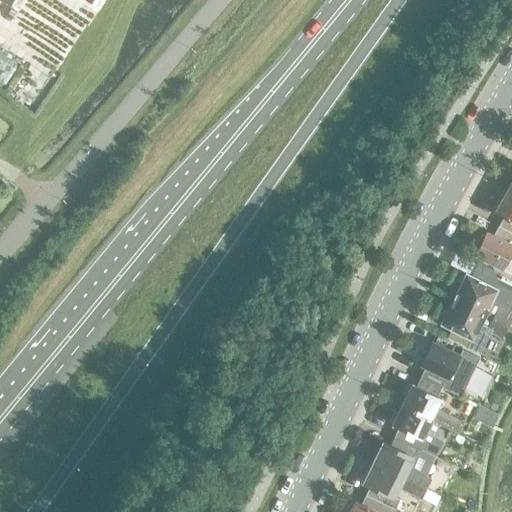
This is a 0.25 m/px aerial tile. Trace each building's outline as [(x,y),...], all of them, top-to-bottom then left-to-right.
[(511,190),(508,188),(494,210),(503,216),(498,225),(511,232),(511,190)] [(511,232),(498,225),(493,234),(486,231),(474,255),(511,274),(511,259),(508,257),(511,248),(511,232)] [(465,272),(452,298),(508,325),(511,316),(511,312),(509,310),(511,303),(511,281),(498,275),(496,268),(481,260),(480,262),(479,261),(473,272),(475,272),(473,276),(465,272)] [(478,353),(489,331),(501,337),(508,325),(452,298),(440,323),(451,328),(446,337),(478,353)] [(459,354),(432,341),(420,365),(425,368),(420,376),(460,395),(479,357),(461,349),(459,354)] [(412,382),(401,404),(450,427),(458,430),(463,420),(437,407),(442,397),(412,382)] [(394,435),(421,449),(426,440),(425,439),(429,430),(444,437),(450,427),(401,404),(392,423),(398,426),(394,435)] [(440,494),(443,488),(429,481),(431,476),(408,466),(413,457),(417,458),(421,449),(394,435),(390,444),(383,441),(373,461),(440,494)] [(365,494),(395,508),(400,499),(393,496),(398,487),(420,498),(421,497),(434,505),(440,494),(373,461),(363,482),(369,485),(365,494)] [(393,511),(395,508),(365,494),(361,503),(354,500),(348,511),(393,511)]
